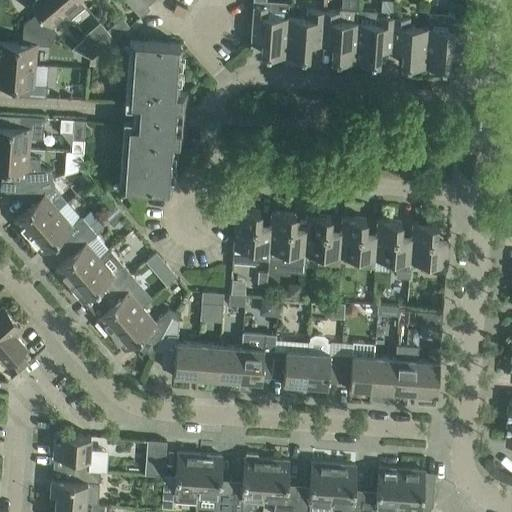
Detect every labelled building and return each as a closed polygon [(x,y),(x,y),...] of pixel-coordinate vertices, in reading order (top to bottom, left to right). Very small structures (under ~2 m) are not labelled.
[(65,12),(54,0),(28,0),(37,10),(23,23),(53,37),(57,30),(51,24),(65,12)] [(54,0),(70,17),(84,4),(80,0),(54,0)] [(143,0),(126,0),(141,16),(150,8),(147,4),(143,0)] [(251,26),(250,32),(263,33),(261,53),(285,54),(285,43),(287,15),(288,0),(252,0),(253,3),(251,26)] [(337,10),(323,9),(321,38),(333,39),(331,58),(355,60),(358,8),(340,7),(337,10)] [(307,17),(287,15),(285,54),(308,56),(309,37),(321,38),(323,9),(308,8),(307,17)] [(379,10),(359,8),(355,60),(378,62),(380,42),(391,43),(393,14),(379,13),(379,10)] [(428,26),(425,65),(448,67),(450,48),(462,48),(464,20),(454,19),(454,12),(429,10),(428,26)] [(409,16),(393,14),(391,43),(403,44),(402,63),(425,65),(428,26),(408,24),(409,16)] [(53,37),(23,23),(22,42),(0,40),(0,61),(35,63),(36,44),(50,44),(53,37)] [(107,28),(91,42),(99,52),(115,38),(107,28)] [(180,43),(134,39),(130,100),(140,101),(140,112),(139,124),(128,123),(124,185),(170,188),(173,140),(182,141),(183,128),(177,127),(178,115),(178,104),(185,104),(185,91),(176,91),(180,43)] [(91,42),(80,52),(92,58),(99,52),(91,42)] [(35,63),(0,61),(0,82),(19,83),(18,95),(46,96),(47,84),(33,83),(35,63)] [(44,116),(0,113),(0,145),(29,147),(29,137),(43,138),(44,116)] [(73,118),(72,137),(84,138),(85,119),(73,118)] [(0,166),(5,167),(5,179),(21,180),(21,187),(52,177),(50,169),(39,168),(40,157),(28,157),(29,148),(29,147),(0,145),(0,166)] [(33,202),(13,220),(26,235),(58,208),(45,193),(55,185),(52,177),(21,187),(33,202)] [(236,207),(233,246),(232,261),(256,263),(256,257),(268,258),(270,231),(258,230),(260,209),(236,207)] [(71,223),(58,208),(26,235),(40,251),(60,234),(67,242),(89,224),(81,214),(71,223)] [(270,231),(268,258),(290,260),(289,271),(302,272),(304,251),(305,233),(294,232),(295,212),(271,210),(270,231)] [(338,264),(341,236),(329,235),(330,214),(307,213),(305,233),(304,251),(318,252),(317,262),(338,264)] [(366,217),(342,215),(340,254),(353,255),(352,265),(373,266),(376,239),(364,238),(366,217)] [(95,218),(89,224),(67,242),(75,250),(54,268),(68,284),(99,257),(109,248),(96,232),(103,227),(95,218)] [(376,239),(373,266),(396,268),(409,269),(410,259),(411,241),(399,241),(401,220),(377,218),(376,239)] [(436,223),(413,221),(409,269),(410,269),(411,259),(424,260),(423,270),(445,272),(447,244),(435,243),(436,223)] [(100,257),(68,284),(82,300),(103,282),(109,290),(130,272),(122,263),(109,248),(100,257)] [(156,250),(146,259),(153,268),(163,259),(156,250)] [(99,319),(95,322),(105,333),(108,330),(110,332),(141,305),(128,289),(138,281),(130,272),(109,290),(117,299),(96,317),(99,319)] [(202,290),(201,301),(223,303),(224,291),(202,290)] [(229,293),(228,304),(245,305),(246,294),(229,293)] [(379,303),(378,312),(399,314),(399,308),(399,305),(379,303)] [(154,320),(141,305),(110,332),(124,348),(136,338),(151,356),(155,349),(157,345),(171,315),(164,312),(154,320)] [(2,306),(0,307),(0,356),(7,364),(26,347),(14,333),(21,327),(2,306)] [(399,314),(398,321),(419,323),(420,310),(399,308),(399,314)] [(420,310),(419,323),(441,325),(442,312),(420,310)] [(179,318),(171,315),(157,345),(155,349),(175,350),(173,376),(195,378),(198,341),(177,340),(179,318)] [(241,345),(238,381),(261,382),(261,375),(272,376),(275,333),(243,331),(242,345),(241,345)] [(307,350),(305,385),(327,387),(328,380),(338,381),(340,352),(330,351),(331,343),(331,340),(327,340),(328,336),(323,333),(314,332),(308,335),(308,340),(307,350)] [(198,341),(195,378),(217,379),(220,343),(198,341)] [(340,352),(338,381),(350,382),(349,389),(371,390),(374,354),(374,343),(353,341),(353,345),(352,353),(340,352)] [(241,345),(220,343),(217,379),(238,381),(241,345)] [(395,356),(392,392),(414,393),(417,358),(418,345),(396,343),(395,356)] [(274,348),(272,376),(283,377),(283,384),(305,385),(307,350),(274,347),(274,348)] [(429,358),(417,358),(414,393),(436,395),(440,350),(429,349),(429,358)] [(395,356),(374,354),(371,390),(392,392),(395,356)] [(74,456),(73,467),(100,469),(102,449),(90,448),(91,434),(55,431),(53,454),(74,456)] [(163,480),(162,500),(161,506),(174,507),(175,492),(196,493),(199,452),(177,451),(175,481),(163,480)] [(221,454),(199,452),(196,493),(197,493),(196,508),(229,511),(231,485),(219,484),(221,454)] [(231,485),(229,511),(241,511),(245,511),(247,510),(249,508),(251,507),(252,505),(252,503),(252,501),(263,501),(263,498),(266,457),(257,457),(257,452),(246,452),(246,456),(244,456),(242,486),(231,485)] [(288,459),(266,457),(263,498),(274,499),(273,511),(295,511),(298,490),(286,489),(288,459)] [(145,460),(144,473),(164,474),(164,473),(165,461),(145,460)] [(295,511),(308,511),(309,510),(330,511),(330,503),(333,462),(311,460),(309,490),(298,490),(295,511)] [(355,464),(333,462),(330,503),(342,504),(341,511),(363,511),(365,494),(353,494),(355,464)] [(365,494),(363,511),(397,511),(397,508),(401,467),(378,465),(376,495),(365,494)] [(100,469),(73,467),(72,479),(51,477),(50,500),(55,501),(55,500),(86,502),(91,502),(106,504),(106,503),(98,502),(99,481),(100,469)] [(424,469),(401,467),(397,508),(428,510),(433,504),(435,479),(423,478),(424,469)] [(55,501),(50,500),(50,501),(55,501),(54,511),(105,511),(106,504),(91,502),(86,502),(55,500),(55,501)]
